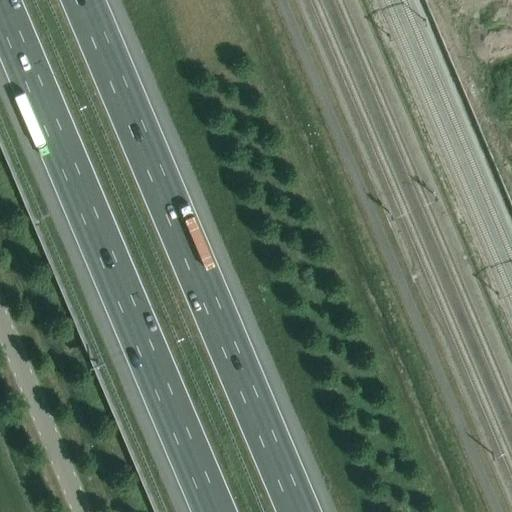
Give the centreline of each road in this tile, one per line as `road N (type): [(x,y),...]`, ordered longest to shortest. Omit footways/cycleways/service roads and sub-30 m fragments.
road 1 (motorway): [(298,511),(82,0)]
road 2 (motorway): [(0,4),(214,511)]
road 3 (unclassified): [(77,511),(0,329)]
